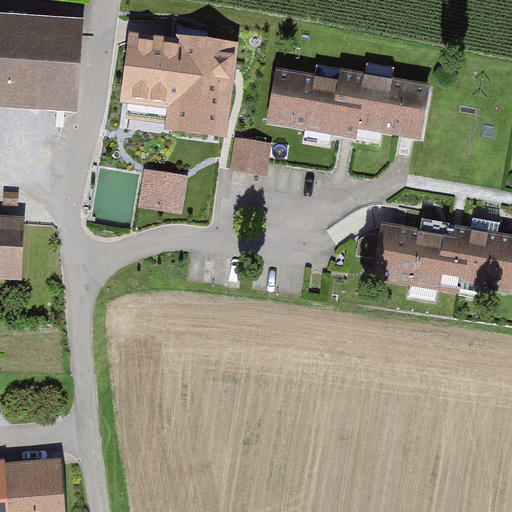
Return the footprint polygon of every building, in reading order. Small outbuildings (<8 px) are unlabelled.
[(92,26),(0,20),(0,105),(87,110),(92,26)] [(237,44),(133,32),(126,99),(174,104),(171,127),(226,133),(237,44)] [(276,69),(266,121),(358,138),(359,131),(425,143),(435,89),(319,68),(317,76),(276,69)] [(276,144),(237,139),(232,173),(271,178),(276,144)] [(186,176),(147,170),(142,204),(180,210),(186,176)] [(36,219),(0,216),(0,282),(33,284),(36,219)] [(421,230),(387,224),(378,279),(458,293),(459,286),(511,295),(511,236),(423,221),(421,230)] [(36,511),(30,456),(0,459),(0,511),(36,511)]
